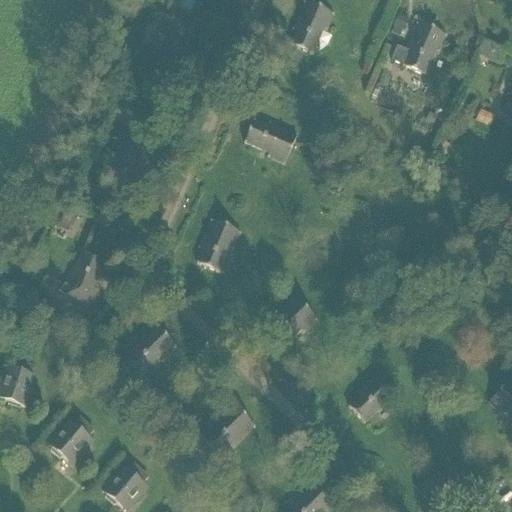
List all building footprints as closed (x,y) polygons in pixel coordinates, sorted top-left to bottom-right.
[(289,48),(308,56),(312,57),(322,32),(326,34),(333,17),(304,4),(292,32),(295,34),(289,48)] [(158,17),(146,46),(161,52),(156,63),(160,65),(178,72),(184,57),(188,59),(200,29),(182,22),(174,19),(173,23),(158,17)] [(397,18),(392,28),(402,32),(407,22),(397,18)] [(402,69),(424,78),(435,54),(438,55),(446,38),(416,26),(405,53),(396,49),(390,63),(402,68),(402,69)] [(483,44),(477,57),(501,68),(507,55),(483,44)] [(429,114),(425,122),(433,126),(437,118),(429,114)] [(243,145),(268,156),(266,160),(284,167),(296,138),(268,125),(266,129),(253,123),(243,145)] [(114,166),(118,167),(112,181),(134,190),(145,165),(148,167),(155,149),(126,137),(114,166)] [(82,189),(78,198),(93,204),(97,195),(82,189)] [(198,251),(202,252),(196,266),(218,275),(236,234),(210,223),(198,251)] [(75,270),(71,268),(59,298),(89,311),(97,292),(93,291),(104,264),(81,255),(75,270)] [(264,334),(280,351),(300,333),(302,336),(316,323),(294,300),(272,321),(274,324),(264,334)] [(123,362),(140,379),(151,368),(153,371),(175,350),(153,327),(139,340),(142,343),(123,362)] [(7,407),(18,411),(19,408),(25,410),(30,393),(27,392),(32,379),(29,378),(32,369),(13,363),(10,372),(4,370),(0,384),(0,391),(4,392),(0,402),(8,405),(7,407)] [(347,409),(364,426),(399,393),(379,373),(356,395),(359,398),(347,409)] [(501,418),(504,415),(511,424),(511,383),(488,405),(501,418)] [(232,451),(254,429),(233,408),(201,440),(219,458),(230,448),(232,451)] [(91,444),(87,440),(93,433),(78,421),(72,428),(70,426),(61,436),(58,434),(47,448),(51,452),(50,453),(59,461),(60,459),(66,464),(73,456),(78,460),(91,444)] [(147,480),(132,467),(126,474),(124,472),(115,483),(113,481),(101,494),(106,498),(104,500),(113,508),(115,506),(121,511),(127,503),(132,507),(146,491),(141,487),(147,480)] [(456,493),(434,470),(414,489),(435,511),(459,511),(465,507),(453,496),(456,493)] [(329,511),(333,508),(311,486),(297,499),(300,501),(289,511),(329,511)]
